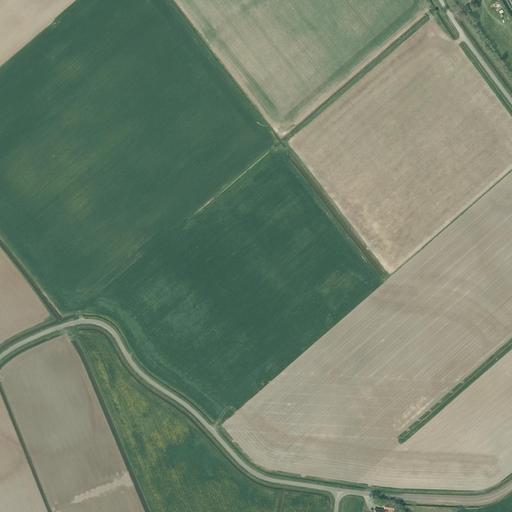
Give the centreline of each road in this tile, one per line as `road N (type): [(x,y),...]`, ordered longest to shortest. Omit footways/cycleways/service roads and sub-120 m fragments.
road 1 (unclassified): [(0,357),(40,333),(97,321),(137,372),(257,476),(337,490)]
road 2 (unclassified): [(337,490),(473,501),(511,485)]
road 3 (unclassified): [(511,102),(440,0)]
